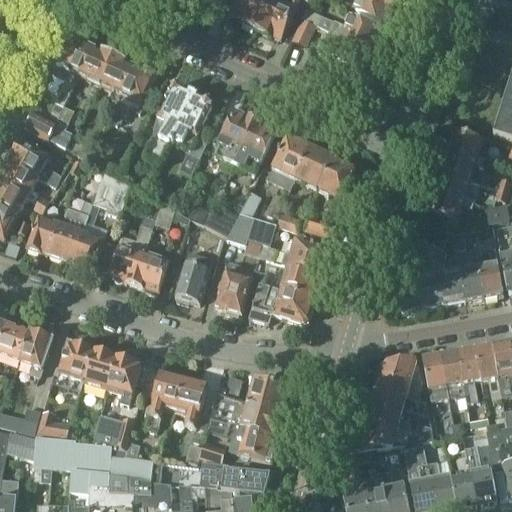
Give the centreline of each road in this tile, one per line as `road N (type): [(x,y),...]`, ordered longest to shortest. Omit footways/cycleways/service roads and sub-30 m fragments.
road 1 (residential): [(0,277),(221,350),(321,355),(346,347)]
road 2 (residential): [(406,147),(90,0)]
road 3 (tertiary): [(346,347),(406,147)]
road 4 (tertiary): [(302,511),(346,347)]
road 5 (residential): [(346,347),(511,318)]
road 6 (tertiary): [(406,147),(452,0)]
road 7 (residential): [(0,111),(50,0)]
